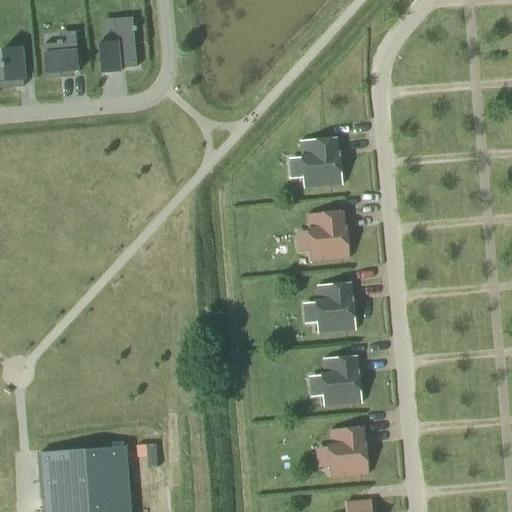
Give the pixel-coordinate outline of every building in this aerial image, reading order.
[(99,43),(101,74),(121,72),(120,69),(137,67),(134,32),(137,32),(137,27),(134,27),(133,18),(113,19),(115,42),(99,43)] [(44,45),(47,79),(61,78),(61,73),(79,72),(76,42),(62,44),(62,41),(57,41),(57,44),(44,45)] [(0,89),(23,87),(23,80),(25,80),(23,47),(2,49),(3,63),(0,63),(1,69),(4,68),(5,81),(0,81),(0,89)] [(302,156),(304,188),(343,185),(340,152),(338,153),(337,138),(301,141),(302,156)] [(308,230),(311,263),(350,259),(347,227),(345,227),(344,213),(308,216),(309,230),(308,230)] [(315,301),(318,333),(357,330),(354,297),(352,297),(351,283),(318,286),(319,300),(315,301)] [(322,374),(325,407),(363,404),(360,371),(359,371),(358,357),(325,359),(326,374),(322,374)] [(328,445),(331,477),(369,474),(367,441),(365,442),(364,427),(331,430),(332,444),(328,445)] [(132,511),(128,447),(41,453),(45,511),(132,511)] [(372,511),(372,500),(346,503),(346,511),(372,511)]
